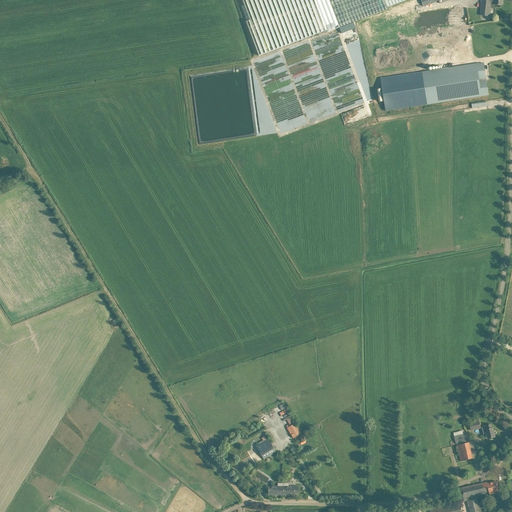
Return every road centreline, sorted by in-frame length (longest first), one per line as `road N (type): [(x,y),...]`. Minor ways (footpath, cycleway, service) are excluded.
road 1 (track): [(33,170),(200,447),(239,492)]
road 2 (unclassified): [(511,418),(494,408),(481,377),(507,232),(511,136)]
road 3 (unclassified): [(239,492),(266,503),(413,499),(485,472),(511,445)]
